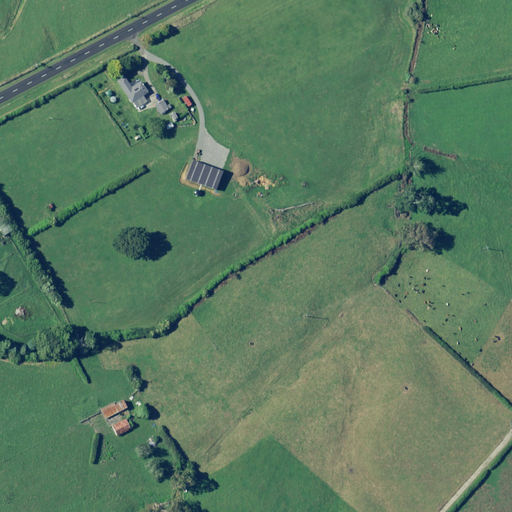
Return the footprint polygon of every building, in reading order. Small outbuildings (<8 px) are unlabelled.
[(122,76),(115,81),(130,104),(131,103),(135,108),(144,102),(140,96),(146,92),(139,81),(129,87),(122,76)] [(167,109),(161,100),(153,105),(158,115),(167,109)] [(177,119),(172,113),(168,115),(173,122),(177,119)] [(9,232),(0,216),(0,231),(3,236),(9,232)] [(118,412),(113,403),(99,410),(104,419),(118,412)] [(128,430),(124,421),(111,427),(115,436),(128,430)]
